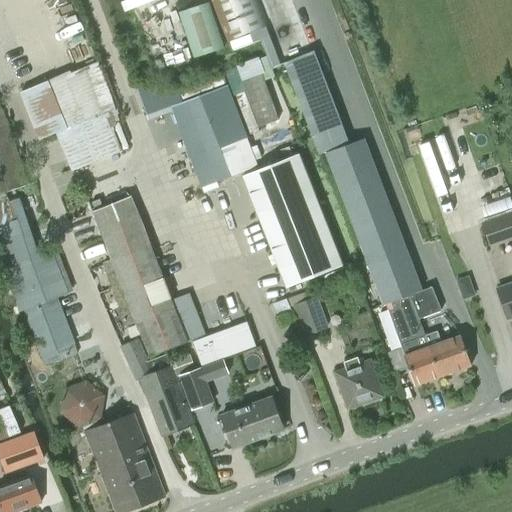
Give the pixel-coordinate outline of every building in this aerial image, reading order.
[(267,26),(256,0),(213,0),(229,40),(267,26)] [(193,59),(224,49),(209,2),(178,12),(193,59)] [(73,71),(25,89),(46,144),(60,139),(74,174),(127,154),(115,122),(123,119),(79,5),(52,15),(73,71)] [(278,87),(272,88),(265,57),(241,63),(256,126),(285,119),(278,87)] [(347,143),(323,75),(293,86),(317,154),(347,143)] [(242,174),(259,168),(228,86),(173,107),(204,189),(242,174)] [(0,205),(9,203),(5,192),(28,184),(0,107),(0,205)] [(420,157),(437,210),(449,206),(446,196),(477,187),(460,134),(447,138),(457,171),(439,176),(432,154),(420,157)] [(382,304),(421,289),(364,139),(325,154),(382,304)] [(298,153),(259,168),(242,174),(281,278),(337,256),(298,153)] [(130,198),(93,213),(149,358),(185,344),(203,337),(187,295),(169,302),(130,198)] [(462,202),(451,205),(465,259),(476,256),(462,202)] [(72,338),(83,335),(55,247),(36,252),(24,213),(0,220),(0,223),(43,363),(76,353),(72,338)] [(491,247),(511,239),(511,213),(483,225),(491,247)] [(511,284),(497,290),(508,321),(511,319),(511,284)] [(410,296),(418,320),(440,311),(432,287),(410,296)] [(306,334),(331,324),(320,295),(295,304),(306,334)] [(440,377),(429,348),(418,320),(410,296),(392,302),(395,310),(388,313),(415,386),(440,377)] [(123,311),(104,316),(113,349),(132,343),(123,311)] [(247,322),(192,342),(201,365),(255,345),(247,322)] [(440,377),(471,366),(460,336),(429,348),(440,377)] [(133,343),(121,348),(137,383),(140,381),(139,379),(154,373),(150,363),(139,340),(133,343)] [(190,354),(172,361),(177,376),(196,369),(190,354)] [(222,360),(179,376),(191,410),(213,402),(205,382),(227,373),(222,360)] [(347,411),(383,398),(370,361),(334,374),(347,411)] [(162,437),(193,426),(171,367),(154,373),(139,379),(140,381),(162,437)] [(65,382),(59,418),(98,424),(103,388),(65,382)] [(232,449),(283,430),(272,399),(221,418),(232,449)] [(8,406),(0,409),(0,440),(19,433),(8,406)] [(115,511),(126,511),(165,497),(133,414),(85,433),(115,511)] [(38,456),(29,433),(0,443),(0,474),(14,469),(13,466),(38,456)] [(0,510),(0,511),(16,511),(40,504),(41,503),(32,476),(0,486),(0,510)]
